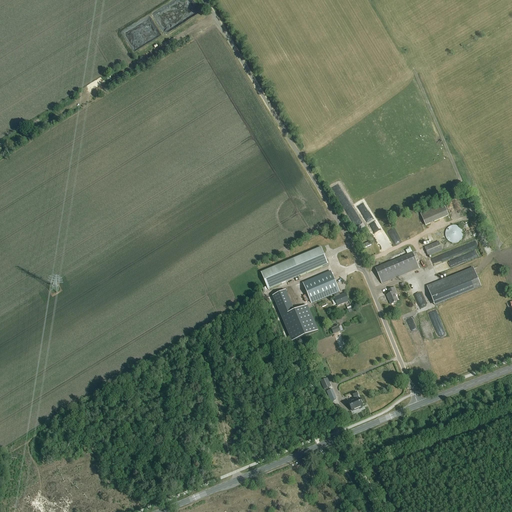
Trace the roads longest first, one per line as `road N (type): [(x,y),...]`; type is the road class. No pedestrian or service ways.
road 1 (unclassified): [(418,405),(352,246),(204,0)]
road 2 (secondary): [(161,511),(418,405)]
